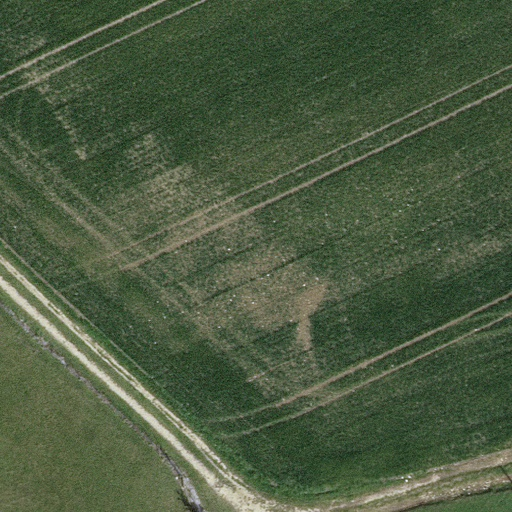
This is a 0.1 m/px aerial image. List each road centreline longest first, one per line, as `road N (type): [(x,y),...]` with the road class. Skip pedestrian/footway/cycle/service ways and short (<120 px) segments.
road 1 (track): [(267,511),(0,273)]
road 2 (track): [(511,462),(334,511)]
